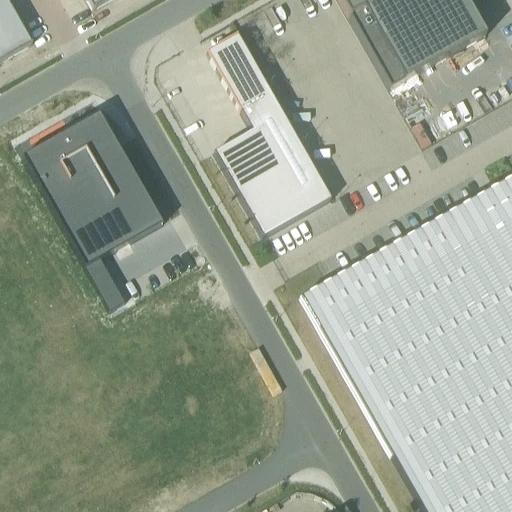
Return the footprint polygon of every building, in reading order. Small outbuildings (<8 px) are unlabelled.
[(3,0),(0,0),(0,64),(31,47),(3,0)] [(84,0),(91,13),(113,0),(84,0)] [(335,0),(388,93),(483,39),(461,0),(335,0)] [(232,41),(205,56),(250,134),(212,156),(261,242),(267,238),(329,203),(235,38),(232,40),(232,41)] [(97,117),(20,161),(83,272),(160,228),(97,117)] [(483,197),(299,301),(418,511),(511,511),(511,180),(494,190),(483,197)]
